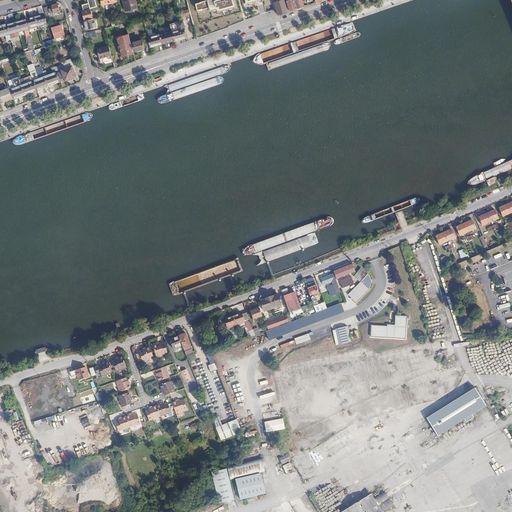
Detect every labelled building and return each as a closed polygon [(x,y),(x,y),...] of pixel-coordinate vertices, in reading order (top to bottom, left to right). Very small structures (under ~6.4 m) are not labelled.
[(137,8),(135,0),(122,0),(126,11),(137,8)] [(235,0),(217,0),(216,0),(209,0),(197,3),(199,10),(210,8),(211,12),(237,6),(235,0)] [(273,0),(274,4),(276,9),(277,15),(287,11),(283,0),(279,0),(277,1),(276,0),(273,0)] [(287,0),(286,0),(289,10),(304,5),(302,0),(287,0)] [(60,12),(57,3),(50,5),(51,8),(49,9),(50,14),(60,12)] [(42,6),(33,8),(34,12),(38,12),(38,15),(44,14),(42,6)] [(92,17),(90,9),(82,11),(84,20),(92,17)] [(182,11),(183,17),(191,15),(189,9),(182,11)] [(37,27),(47,24),(44,14),(34,16),(37,27)] [(29,29),(37,27),(34,16),(26,19),(29,29)] [(26,19),(17,21),(19,31),(25,30),(29,29),(26,19)] [(96,27),(93,19),(85,21),(87,30),(96,27)] [(19,31),(17,21),(7,24),(10,34),(19,31)] [(174,40),(175,41),(187,37),(184,28),(182,28),(181,27),(184,26),(183,21),(170,24),(172,31),(174,40)] [(10,34),(7,24),(0,25),(0,36),(6,35),(8,40),(11,40),(10,34)] [(64,36),(61,26),(52,29),(55,38),(64,36)] [(29,29),(25,30),(31,51),(35,50),(29,29)] [(160,34),(163,44),(174,40),(172,31),(160,34)] [(147,37),(150,47),(163,44),(160,34),(160,33),(147,37)] [(122,56),(123,56),(133,53),(128,34),(117,37),(122,56)] [(131,42),(133,51),(144,48),(142,39),(131,42)] [(100,58),(112,55),(109,45),(97,48),(100,58)] [(35,50),(37,55),(40,54),(39,52),(47,49),(46,46),(43,47),(35,50)] [(0,63),(1,66),(13,62),(11,57),(0,60),(0,63)] [(54,67),(60,82),(65,80),(65,81),(75,77),(72,67),(73,67),(70,59),(62,62),(63,64),(54,67)] [(43,72),(48,87),(60,82),(54,67),(51,69),(53,74),(48,75),(46,71),(43,72)] [(33,81),(36,91),(48,87),(43,72),(38,73),(40,78),(33,81)] [(21,85),(24,96),(36,91),(33,81),(21,85)] [(9,90),(13,100),(24,96),(21,85),(9,90)] [(0,104),(13,100),(9,90),(0,93),(0,104)] [(511,211),(507,203),(499,207),(502,215),(511,211)] [(495,209),(487,213),(490,221),(498,217),(495,209)] [(490,221),(487,213),(479,216),(483,224),(490,221)] [(473,220),(465,223),(468,231),(476,227),(473,220)] [(468,231),(465,223),(456,227),(460,234),(468,231)] [(451,229),(443,233),(447,240),(455,237),(451,229)] [(447,240),(443,233),(436,236),(439,244),(447,240)] [(418,261),(408,265),(422,301),(432,297),(418,261)] [(374,273),(364,264),(357,273),(364,279),(351,291),(358,298),(373,285),(374,273)] [(354,270),(352,265),(334,272),(337,277),(354,270)] [(335,280),(336,279),(334,274),(322,279),(323,284),(332,281),(336,293),(340,291),(335,280)] [(352,276),(340,282),(344,289),(355,284),(352,276)] [(326,308),(324,302),(316,305),(312,294),(317,293),(312,281),(304,284),(314,313),(326,308)] [(281,295),(288,313),(299,308),(293,291),(281,295)] [(277,294),(259,301),(263,313),(281,306),(277,294)] [(260,312),(257,304),(248,307),(251,316),(260,312)] [(241,312),(233,315),(236,324),(245,321),(241,312)] [(397,323),(375,322),(373,333),(408,335),(410,313),(398,312),(397,323)] [(275,319),(278,326),(291,322),(288,314),(275,319)] [(236,324),(233,315),(224,318),(227,327),(236,324)] [(275,319),(264,323),(267,330),(278,326),(275,319)] [(333,329),(336,345),(352,343),(349,327),(333,329)] [(183,346),(186,355),(193,352),(186,335),(179,337),(183,346)] [(183,346),(179,337),(170,340),(173,349),(183,346)] [(153,345),(157,356),(168,352),(164,343),(161,344),(160,342),(153,345)] [(149,346),(142,349),(142,351),(139,352),(140,353),(136,354),(138,361),(142,360),(143,361),(153,357),(149,346)] [(209,362),(214,360),(212,353),(206,355),(209,362)] [(116,360),(112,361),(116,371),(127,367),(123,356),(115,359),(116,360)] [(101,365),(95,367),(99,376),(101,375),(102,376),(112,372),(108,361),(100,364),(101,365)] [(86,366),(71,371),(72,376),(79,374),(81,379),(89,376),(86,366)] [(155,373),(158,381),(169,377),(166,366),(157,369),(158,373),(155,373)] [(184,383),(192,380),(187,368),(179,372),(184,383)] [(125,377),(116,380),(120,391),(130,387),(128,381),(126,380),(125,377)] [(170,381),(160,384),(162,392),(163,392),(165,395),(174,392),(170,381)] [(196,383),(186,387),(189,397),(195,395),(193,390),(198,388),(196,383)] [(474,387),(426,419),(437,437),(464,419),(466,423),(474,418),(472,415),(486,405),(474,387)] [(129,392),(118,396),(122,406),(131,403),(130,399),(131,398),(129,392)] [(179,400),(171,402),(175,413),(186,409),(182,399),(179,400)] [(163,403),(147,408),(147,409),(145,410),(148,420),(170,412),(167,403),(163,404),(163,403)] [(132,413),(118,418),(118,420),(115,421),(118,430),(140,423),(136,413),(133,414),(132,413)] [(220,416),(214,418),(221,440),(242,433),(238,419),(223,424),(220,416)] [(76,421),(73,424),(73,429),(74,433),(78,437),(83,438),(87,436),(91,434),(92,428),(92,424),(90,421),(86,418),(79,419),(76,421)] [(267,432),(286,429),(284,418),(265,421),(267,432)] [(62,439),(65,437),(69,433),(69,429),(68,425),(63,420),(58,420),(55,420),(52,422),(49,425),(50,431),(52,435),(56,438),(59,439),(62,439)] [(231,478),(265,470),(262,459),(229,467),(231,478)] [(226,469),(210,473),(218,505),(234,501),(226,469)] [(260,473),(235,479),(240,500),(265,494),(260,473)] [(381,511),(380,509),(389,502),(379,487),(341,511),(381,511)] [(301,498),(304,504),(311,500),(308,494),(301,498)]
